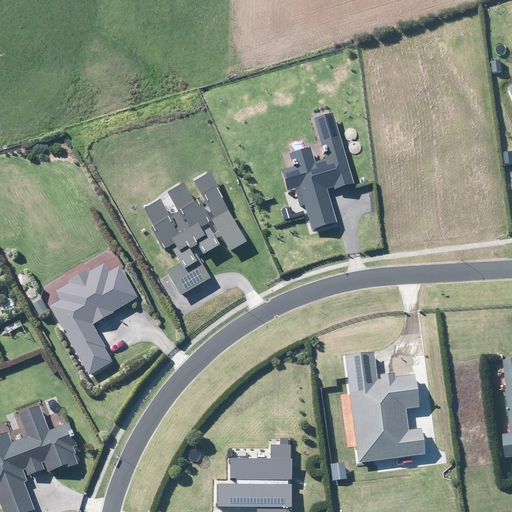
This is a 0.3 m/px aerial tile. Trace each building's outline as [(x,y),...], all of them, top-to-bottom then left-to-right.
[(304,205),(313,233),(337,225),(327,191),(330,190),(331,194),(353,187),(331,117),(314,122),(327,163),(312,168),(308,152),(290,158),(294,171),(282,175),(287,192),(295,190),(301,207),(304,205)] [(165,274),(178,298),(208,282),(194,257),(191,259),(188,253),(195,248),(200,259),(217,249),(214,242),(218,240),(227,256),(244,246),(227,215),(215,196),(218,193),(207,176),(190,187),(201,205),(198,208),(196,204),(194,206),(181,187),(164,197),(176,216),(170,220),(158,202),(142,213),(152,228),(148,230),(161,252),(172,247),(174,252),(171,253),(178,267),(165,274)] [(60,304),(50,309),(87,377),(111,364),(90,326),(137,300),(119,267),(107,274),(103,266),(89,273),(88,271),(66,283),(68,287),(54,294),(60,304)] [(339,358),(346,473),(430,468),(428,435),(392,437),(391,416),(415,414),(413,384),(378,386),(376,356),(339,358)] [(511,379),(494,382),(509,475),(511,474),(511,379)] [(0,511),(33,511),(23,484),(26,483),(24,479),(46,470),(48,474),(56,471),(57,474),(79,466),(73,449),(76,447),(67,425),(47,432),(38,408),(16,417),(25,439),(11,445),(7,433),(0,436),(0,511)] [(216,485),(215,510),(254,511),(253,511),(288,511),(290,445),(266,444),(266,461),(228,461),(228,480),(234,480),(233,486),(216,485)]
